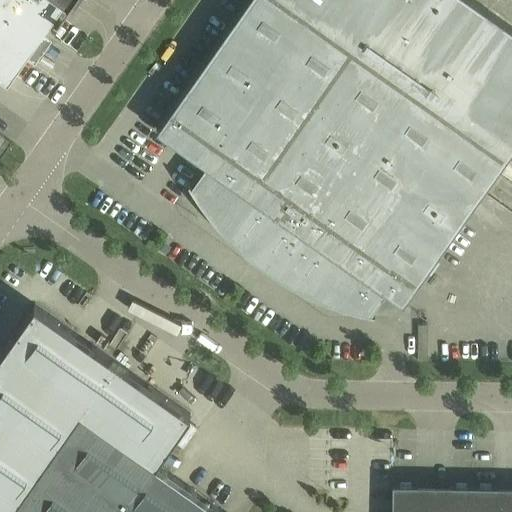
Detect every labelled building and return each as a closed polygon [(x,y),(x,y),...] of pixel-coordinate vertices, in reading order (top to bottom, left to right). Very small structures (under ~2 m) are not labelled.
[(0,0),(0,77),(8,83),(54,17),(58,20),(71,0),(0,0)] [(246,0),(156,128),(206,163),(192,183),(190,181),(189,182),(194,190),(199,198),(204,205),(220,225),(238,244),(258,260),(279,275),(301,288),(325,299),(350,307),(375,313),(375,311),(372,311),(386,290),(404,302),(482,190),(511,147),(511,27),(473,0),(246,0)] [(36,303),(0,353),(0,511),(226,511),(156,462),(192,412),(36,303)] [(393,482),(392,511),(433,511),(434,492),(418,491),(418,483),(393,482)] [(434,492),(433,511),(473,511),(474,484),(450,483),(450,492),(434,492)] [(474,484),(473,511),(511,511),(511,492),(498,493),(498,484),(474,484)]
